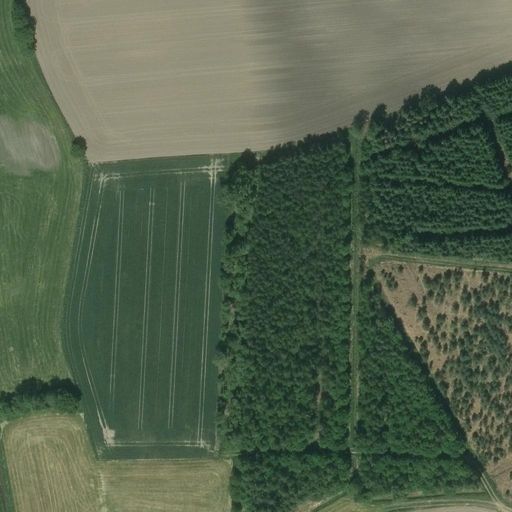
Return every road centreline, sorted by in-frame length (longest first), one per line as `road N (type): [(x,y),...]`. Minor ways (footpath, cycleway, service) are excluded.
road 1 (track): [(367,249),(498,501),(511,511)]
road 2 (track): [(367,249),(511,262)]
